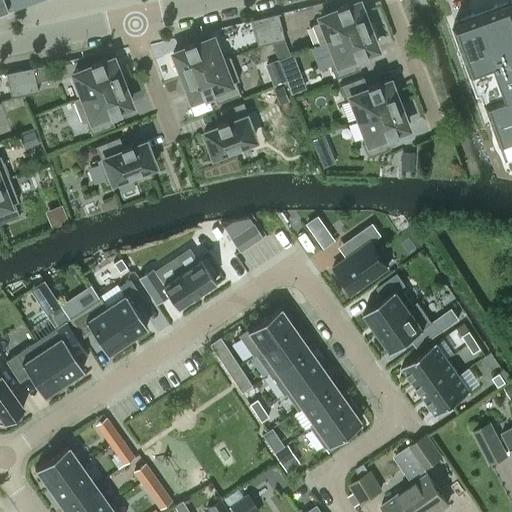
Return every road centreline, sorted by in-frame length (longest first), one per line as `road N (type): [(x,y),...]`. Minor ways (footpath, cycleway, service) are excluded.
road 1 (residential): [(0,460),(289,262),(398,419),(327,474),(348,511)]
road 2 (residential): [(439,127),(394,0)]
road 3 (residential): [(132,21),(0,48)]
